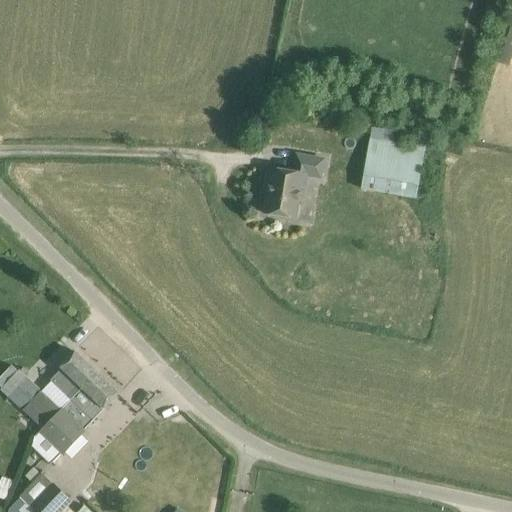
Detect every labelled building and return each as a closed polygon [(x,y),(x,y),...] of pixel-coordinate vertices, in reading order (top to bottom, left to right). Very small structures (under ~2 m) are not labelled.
[(416,200),(426,148),(393,141),(396,130),(373,126),(359,190),(416,200)] [(308,176),(321,178),(324,160),(297,155),(294,172),(268,168),(265,187),(269,187),(265,214),(296,219),(299,205),(302,205),(308,176)] [(42,392),(19,370),(1,389),(24,411),(43,429),(61,409),(97,373),(75,351),(60,367),(62,369),(51,381),(52,382),(42,392)] [(119,394),(97,373),(61,409),(43,429),(39,433),(63,456),(86,431),(83,428),(103,407),(105,409),(119,394)] [(63,511),(72,503),(42,474),(20,496),(35,511),(63,511)]
